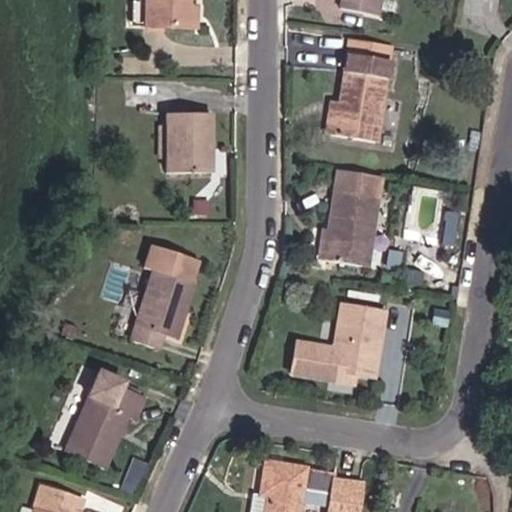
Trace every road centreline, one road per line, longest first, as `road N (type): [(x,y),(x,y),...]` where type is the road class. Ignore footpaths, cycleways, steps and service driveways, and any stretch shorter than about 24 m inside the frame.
road 1 (residential): [(198,394),(439,435),(468,406),(511,97)]
road 2 (residential): [(252,0),(269,190),(198,394)]
road 3 (residential): [(198,394),(158,511)]
